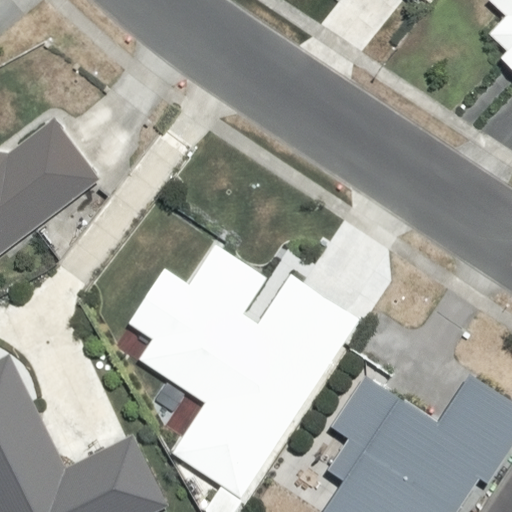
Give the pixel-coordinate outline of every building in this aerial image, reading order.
[(511,0),(487,0),(502,13),(486,30),(504,46),(497,54),(511,67),(511,0)] [(0,256),(98,177),(56,122),(8,159),(0,148),(0,256)] [(166,265),(131,319),(153,334),(139,356),(204,399),(171,449),(241,495),(360,312),(292,268),(258,320),(244,311),(268,273),(214,238),(187,280),(166,265)] [(10,352),(0,357),(0,511),(146,511),(168,501),(133,431),(66,464),(10,352)] [(467,511),(511,449),(511,400),(483,380),(451,425),(381,375),(341,431),(356,441),(335,469),(356,483),(335,511),(467,511)]
